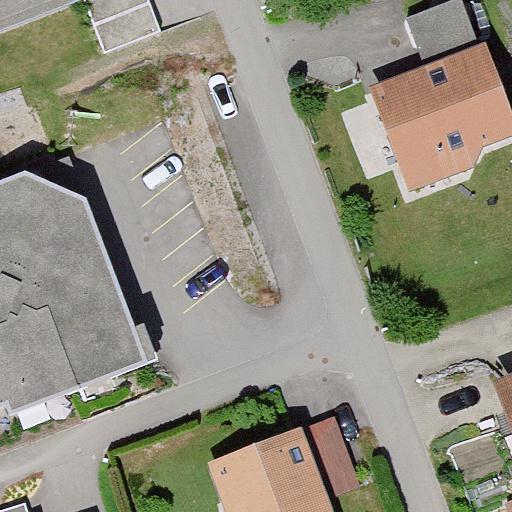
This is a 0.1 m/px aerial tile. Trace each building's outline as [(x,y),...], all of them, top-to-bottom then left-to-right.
[(0,0),(0,35),(69,10),(65,0),(0,0)] [(91,0),(106,47),(163,30),(154,0),(91,0)] [(511,148),(511,145),(458,12),(407,32),(426,79),(379,98),(415,188),(511,148)] [(0,423),(142,372),(68,167),(0,191),(0,423)] [(511,382),(492,390),(511,442),(511,382)] [(327,511),(300,442),(212,476),(226,511),(327,511)]
